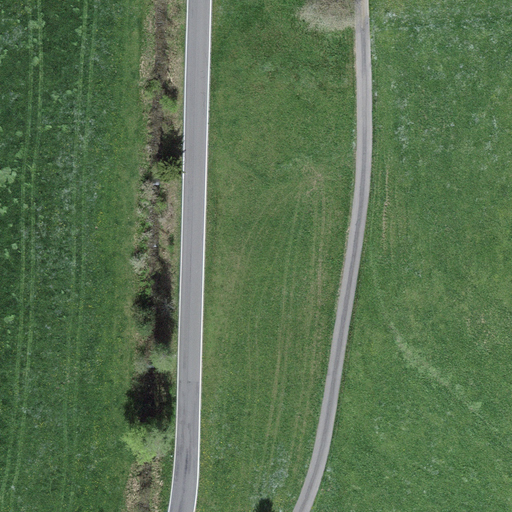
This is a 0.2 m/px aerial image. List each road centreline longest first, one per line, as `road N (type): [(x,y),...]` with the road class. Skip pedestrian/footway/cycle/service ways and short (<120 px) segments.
road 1 (unclassified): [(301,511),(323,440),(360,206),(361,0)]
road 2 (tertiary): [(180,511),(199,0)]
